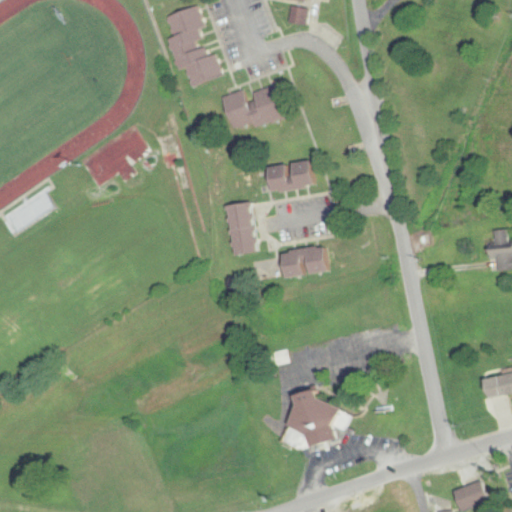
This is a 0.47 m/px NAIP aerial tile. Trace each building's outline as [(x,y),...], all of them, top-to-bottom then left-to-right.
[(214,82),(206,60),(202,62),(186,14),(165,21),(189,91),(214,82)] [(253,94),(252,90),(228,96),(238,133),(290,119),(281,86),(253,94)] [(321,187),(317,161),(272,169),(276,194),(321,187)] [(6,218),(19,237),(60,209),(48,191),(6,218)] [(241,257),(256,254),(245,205),(230,208),(241,257)] [(496,259),(500,259),(500,271),(511,270),(511,244),(511,230),(494,230),(496,259)] [(336,272),(331,246),(287,255),(292,281),(336,272)] [(511,395),(511,374),(489,378),(492,399),(511,395)] [(303,391),(306,407),(285,443),(303,453),(340,445),(354,418),(328,405),(324,386),(303,391)] [(457,490),(462,510),(491,503),(486,483),(457,490)]
